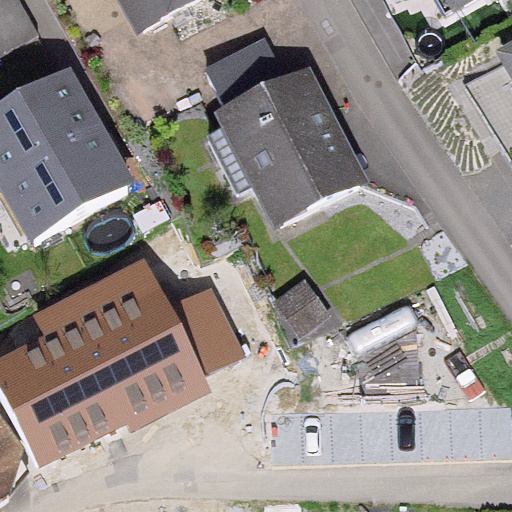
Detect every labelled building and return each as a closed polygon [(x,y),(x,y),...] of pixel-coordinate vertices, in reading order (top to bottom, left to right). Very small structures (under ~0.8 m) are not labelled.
[(19,0),(0,0),(0,54),(38,32),(19,0)] [(118,0),(138,35),(200,0),(118,0)] [(453,10),(447,0),(437,0),(445,14),(453,10)] [(447,0),(453,10),(453,11),(474,0),(447,0)] [(224,106),(285,76),(266,39),(206,70),(224,106)] [(511,43),(498,51),(511,76),(511,43)] [(224,106),(214,112),(221,128),(253,187),(273,228),(369,180),(310,63),(285,76),(224,106)] [(0,181),(102,122),(70,66),(0,106),(0,181)] [(137,181),(102,122),(0,181),(0,187),(1,189),(31,242),(137,181)] [(238,195),(253,187),(221,128),(206,136),(238,195)] [(45,336),(0,358),(0,387),(41,468),(127,424),(131,433),(213,392),(205,376),(170,307),(145,258),(34,314),(45,336)] [(306,279),(273,301),(300,340),(332,318),(306,279)] [(212,288),(170,307),(205,376),(245,356),(212,288)] [(24,447),(0,411),(0,500),(10,494),(24,447)]
